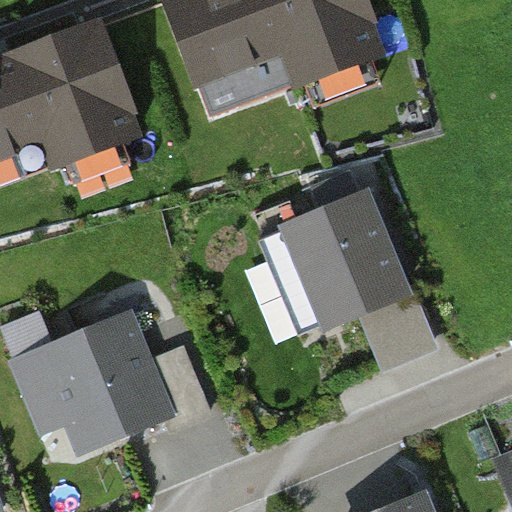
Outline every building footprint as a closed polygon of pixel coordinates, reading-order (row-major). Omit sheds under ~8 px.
[(176,0),(168,3),(201,89),(226,79),(239,113),(383,57),(370,23),(375,21),(367,0),(176,0)] [(102,24),(0,62),(0,161),(46,144),(55,168),(138,137),(129,114),(136,112),(102,24)] [(370,201),(276,241),(323,349),(417,310),(370,201)] [(148,366),(128,319),(46,353),(86,451),(167,418),(172,429),(211,413),(185,350),(148,366)] [(427,511),(422,499),(390,511),(427,511)]
